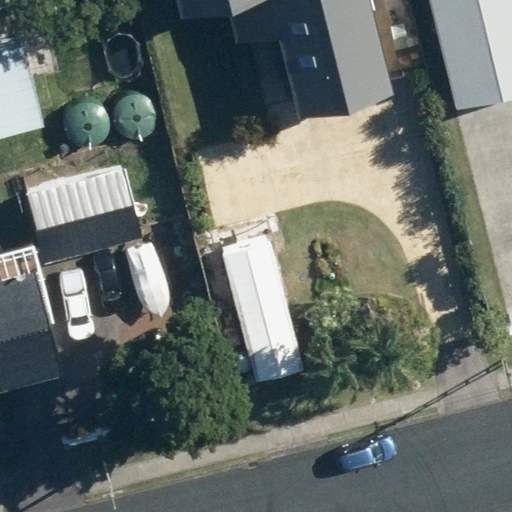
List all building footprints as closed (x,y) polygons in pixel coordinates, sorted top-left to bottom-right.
[(294,120),(386,98),(362,0),(175,0),(181,22),(231,9),(239,43),(274,35),(294,120)] [(511,0),(435,0),(461,103),(511,90),(511,0)] [(0,129),(43,119),(39,100),(66,93),(62,72),(34,79),(22,32),(0,36),(0,129)] [(128,163),(27,189),(46,261),(147,235),(128,163)] [(306,365),(274,232),(225,244),(258,377),(306,365)] [(0,378),(64,361),(36,257),(0,266),(0,378)]
